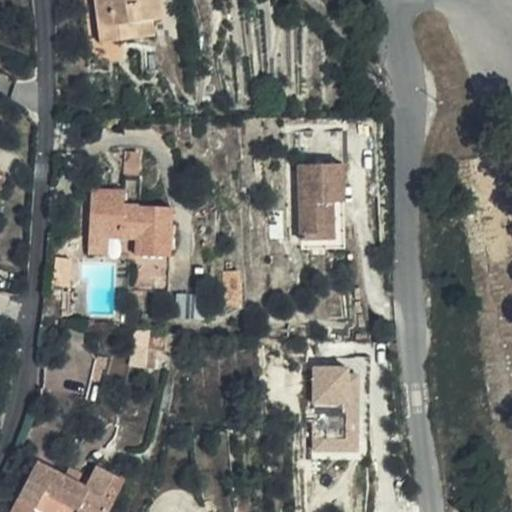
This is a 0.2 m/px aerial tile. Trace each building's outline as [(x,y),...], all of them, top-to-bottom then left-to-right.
[(162,26),(159,0),(92,0),(98,49),(150,42),(147,28),(162,26)] [(124,174),(136,176),(137,159),(125,158),(124,174)] [(346,159),(297,163),(302,237),(337,234),(334,200),(348,199),(346,159)] [(135,185),(136,176),(124,174),(123,184),(135,185)] [(123,216),(123,208),(114,207),(115,199),(93,198),(90,245),(109,246),(136,248),(134,301),(169,303),(173,218),(123,216)] [(114,207),(123,208),(124,200),(115,199),(114,207)] [(108,262),(109,246),(90,245),(89,261),(108,262)] [(80,344),(81,333),(67,332),(66,343),(80,344)] [(167,353),(168,338),(149,337),(147,354),(159,355),(166,356),(167,353)] [(176,339),(168,338),(167,353),(175,354),(176,339)] [(159,355),(147,354),(146,371),(157,372),(159,355)] [(314,452),(364,450),(362,362),(312,363),(314,452)] [(25,461),(4,496),(23,507),(21,511),(22,511),(96,511),(101,506),(90,499),(67,486),(54,478),(25,461)] [(60,468),(54,478),(67,486),(73,476),(60,468)] [(90,499),(101,506),(112,487),(101,481),(90,499)] [(23,507),(4,496),(0,503),(0,511),(20,511),(21,511),(23,507)]
